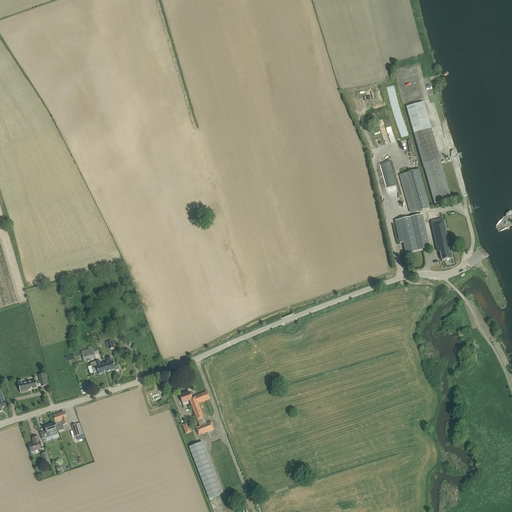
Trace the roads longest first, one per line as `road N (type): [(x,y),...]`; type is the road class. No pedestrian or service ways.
road 1 (tertiary): [(0,424),(120,388),(367,289),(454,271),(485,250)]
road 2 (track): [(0,42),(44,108),(0,131)]
road 3 (unknown): [(407,276),(377,151)]
